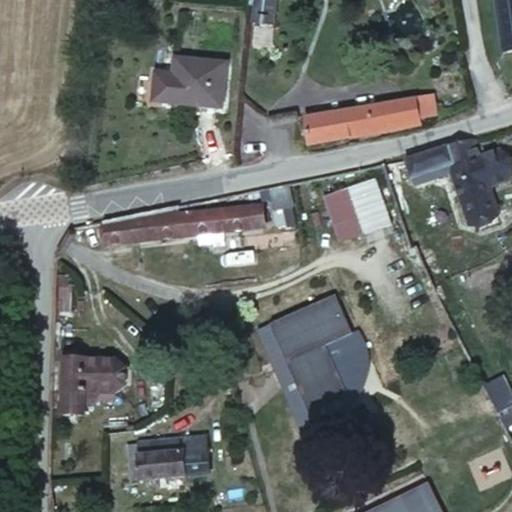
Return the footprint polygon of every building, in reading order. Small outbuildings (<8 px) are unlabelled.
[(256,0),(254,23),(274,26),(276,0),(256,0)] [(511,0),(495,0),(502,56),(511,54),(511,0)] [(179,49),(174,96),(225,101),(230,55),(179,49)] [(415,98),(420,123),(434,120),(429,95),(415,98)] [(350,142),(421,127),(420,123),(415,98),(344,114),(350,142)] [(310,150),(350,142),(344,114),(304,123),(310,150)] [(420,162),(410,164),(415,179),(448,171),(465,225),(498,216),(490,189),(511,181),(503,153),(479,159),(476,147),(420,162)] [(368,173),(352,176),(372,237),(401,228),(382,170),(368,173)] [(261,194),(243,198),(243,207),(262,206),(261,194)] [(109,225),(108,227),(187,222),(186,210),(109,225)] [(262,217),(187,222),(108,227),(110,248),(264,238),(262,217)] [(307,417),(349,398),(337,368),(335,366),(324,371),(316,351),(343,337),(328,304),(269,332),(307,417)] [(349,398),(377,386),(362,357),(337,368),(349,398)] [(83,424),(84,410),(86,365),(67,365),(65,424),(83,424)] [(113,366),(86,365),(84,410),(102,411),(103,399),(117,399),(122,396),(126,391),(125,376),(122,372),(113,366)] [(141,442),(141,444),(142,480),(211,479),(210,442),(141,442)] [(130,480),(142,480),(141,444),(128,444),(130,480)] [(435,511),(425,490),(380,511),(435,511)]
